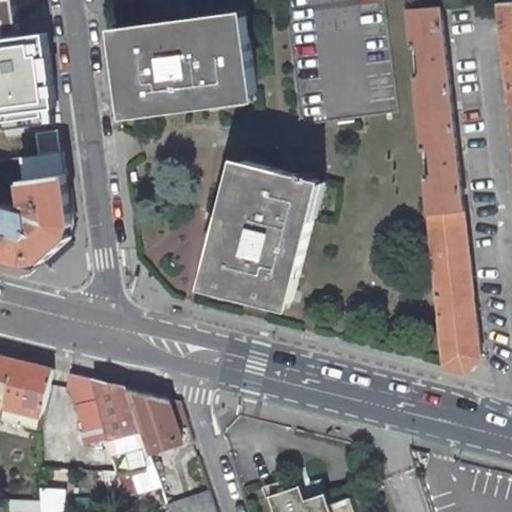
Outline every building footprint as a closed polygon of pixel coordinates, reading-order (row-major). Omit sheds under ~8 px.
[(384,0),(284,0),(301,125),(399,112),(384,0)] [(511,1),(502,3),(511,91),(511,1)] [(442,6),(409,8),(413,46),(423,45),(426,74),(415,75),(423,148),(435,147),(437,175),(426,176),(429,214),(465,210),(442,6)] [(124,28),(135,112),(222,101),(221,97),(258,92),(248,15),(211,20),(211,16),(124,28)] [(0,111),(59,105),(50,30),(0,35),(0,111)] [(74,222),(66,156),(25,160),(31,211),(27,210),(28,205),(15,202),(16,194),(1,190),(0,194),(0,253),(32,262),(43,259),(71,233),(74,222)] [(212,280),(294,301),(316,216),(312,215),(321,179),(246,160),(237,196),(233,195),(212,280)] [(465,210),(429,214),(437,294),(448,292),(451,315),(440,316),(445,364),(446,365),(467,370),(482,357),(465,210)] [(1,415),(15,359),(0,355),(0,417),(0,416),(1,415)] [(40,415),(52,368),(15,359),(1,415),(29,422),(32,413),(40,415)] [(110,439),(94,378),(71,372),(68,388),(77,403),(85,446),(110,439)] [(110,439),(114,455),(150,446),(129,385),(94,378),(110,439)] [(152,455),(188,443),(183,426),(190,423),(183,400),(129,385),(150,446),(152,455)] [(32,413),(29,422),(28,429),(36,428),(40,415),(32,413)] [(320,473),(267,492),(275,511),(356,511),(345,481),(325,487),(320,473)] [(217,511),(210,488),(165,502),(168,511),(217,511)] [(42,511),(42,503),(7,501),(7,511),(42,511)]
